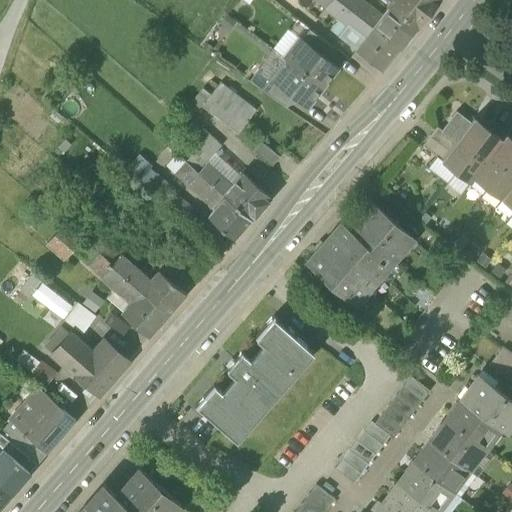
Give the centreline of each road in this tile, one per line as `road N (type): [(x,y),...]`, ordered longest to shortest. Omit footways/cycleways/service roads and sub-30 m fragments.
road 1 (residential): [(250,264),(386,368),(269,511)]
road 2 (secondary): [(250,264),(446,34)]
road 3 (secondary): [(126,409),(250,264)]
road 4 (residential): [(264,511),(126,409)]
road 5 (secondary): [(37,511),(126,409)]
